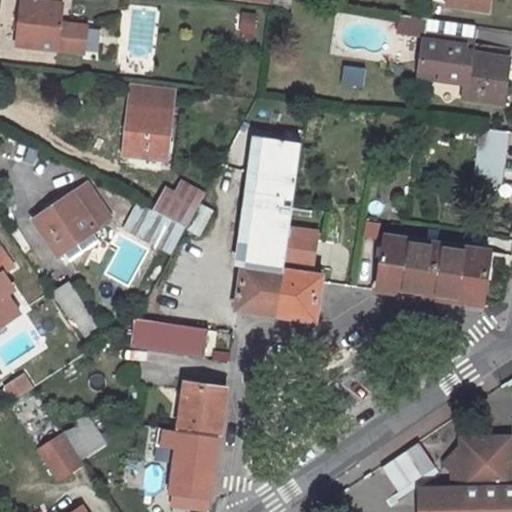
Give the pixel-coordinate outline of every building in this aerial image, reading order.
[(61,0),(22,0),(17,45),(83,53),(87,25),(60,22),(63,3),(61,3),(61,0)] [(287,0),(272,0),(272,9),(288,11),(290,0),(287,0)] [(448,0),(448,4),(488,9),(489,0),(448,0)] [(235,36),(254,41),(261,16),(242,11),(235,36)] [(472,51),(465,50),(466,40),(426,34),(421,68),(443,71),(441,79),(467,82),(465,99),(504,104),(511,56),(472,51)] [(466,40),(465,50),(472,51),(473,41),(466,40)] [(421,68),(419,76),(441,79),(443,71),(421,68)] [(126,154),(165,159),(173,87),(133,83),(126,154)] [(509,130),(481,127),(475,178),(501,182),(509,130)] [(243,265),(237,308),(278,314),(284,268),(289,234),(302,141),(256,135),(237,264),(243,265)] [(166,188),(154,211),(186,228),(200,202),(205,193),(185,182),(177,194),(166,188)] [(93,230),(92,227),(108,216),(87,185),(36,220),(58,253),(62,250),(93,230)] [(186,228),(186,229),(199,235),(213,209),(200,202),(186,228)] [(138,204),(128,223),(172,246),(182,228),(138,204)] [(128,223),(125,229),(169,252),(172,246),(128,223)] [(93,230),(62,250),(69,261),(100,240),(93,230)] [(316,238),(289,234),(284,268),(311,272),(316,238)] [(493,249),(387,235),(379,289),(485,304),(493,249)] [(0,273),(14,264),(0,244),(0,273)] [(284,268),(278,314),(316,320),(322,274),(311,272),(284,268)] [(71,281),(55,291),(86,341),(102,332),(71,281)] [(138,317),(133,344),(204,355),(208,328),(138,317)] [(7,386),(17,402),(37,390),(27,373),(7,386)] [(186,383),(179,430),(218,435),(225,389),(186,383)] [(75,419),(59,424),(60,426),(63,431),(77,425),(75,419)] [(77,425),(63,431),(81,456),(81,457),(106,440),(92,420),(77,425)] [(63,431),(60,426),(34,443),(54,474),(81,456),(63,431)] [(194,482),(192,491),(210,494),(218,435),(179,430),(160,427),(157,444),(172,446),(170,456),(176,457),(171,489),(184,491),(185,481),(194,482)] [(511,511),(511,437),(463,439),(463,446),(446,464),(455,472),(464,472),(464,511),(511,511)] [(464,511),(464,472),(455,472),(455,489),(422,490),(422,511),(464,511)] [(185,481),(184,491),(192,491),(194,482),(185,481)] [(171,489),(171,493),(210,498),(210,494),(192,491),(184,491),(171,489)]
